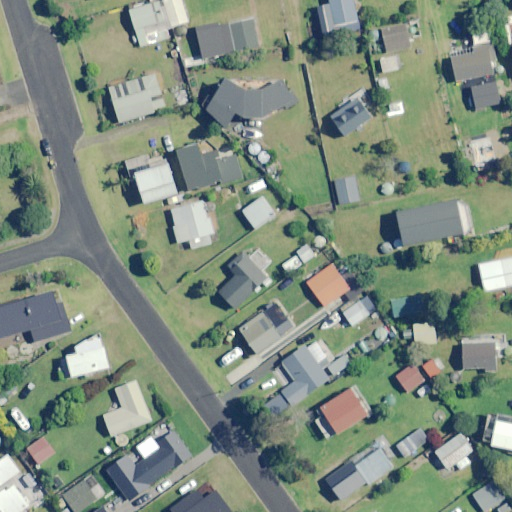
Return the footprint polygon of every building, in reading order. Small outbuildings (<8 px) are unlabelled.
[(188,23),(181,0),(163,0),(172,28),(188,23)] [(358,21),(353,0),(329,0),(335,26),(358,21)] [(166,33),(163,22),(158,3),(129,10),(135,30),(137,29),(142,47),(150,45),(148,38),(166,33)] [(260,48),(254,20),(230,25),(236,53),(260,48)] [(382,31),(386,54),(409,50),(404,26),(382,31)] [(225,56),(219,27),(197,31),(203,60),(225,56)] [(496,61),(493,45),(474,48),(474,51),(451,55),(456,83),(494,76),(491,62),(496,61)] [(418,56),(410,58),(413,71),(421,70),(418,56)] [(398,70),(395,57),(380,60),(383,73),(398,70)] [(166,109),(155,75),(108,89),(119,124),(166,109)] [(284,83),(261,93),(245,92),(226,79),(204,115),(227,129),(236,114),(244,119),(262,119),(294,102),(284,83)] [(388,92),(386,79),(378,79),(379,93),(388,92)] [(363,129),(361,127),(372,119),(380,113),(361,87),(335,106),(340,112),(332,118),(346,137),(357,130),(358,132),(363,129)] [(497,162),(491,135),(469,139),(475,166),(497,162)] [(202,157),(198,145),(176,152),(190,193),(222,182),(223,185),(243,179),(235,156),(217,162),(214,153),(202,157)] [(178,194),(168,164),(135,174),(145,205),(178,194)] [(360,201),(356,178),(335,182),(339,205),(360,201)] [(274,216),(262,198),(243,212),(255,230),(274,216)] [(458,206),(457,200),(396,212),(403,247),(474,233),(468,204),(458,206)] [(207,219),(202,201),(169,210),(178,244),(189,241),(191,250),(211,244),(209,235),(214,234),(210,219),(207,219)] [(314,257),(306,246),(296,253),(303,264),(314,257)] [(268,264),(255,250),(247,258),(243,254),(228,268),(237,277),(220,293),(235,310),(267,279),(260,271),(268,264)] [(511,258),(479,265),(485,292),(511,286),(511,258)] [(349,290),(332,266),(307,283),(325,307),(349,290)] [(56,303),(53,293),(0,307),(0,340),(31,331),(34,344),(72,333),(63,301),(56,303)] [(423,312),(420,297),(390,303),(394,318),(423,312)] [(220,321),(208,300),(198,306),(210,327),(220,321)] [(293,328),(273,301),(237,328),(257,355),(293,328)] [(367,316),(357,303),(343,313),(353,327),(367,316)] [(436,344),(434,323),(414,326),(416,346),(436,344)] [(110,369),(101,336),(77,348),(79,354),(59,359),(64,380),(110,369)] [(495,372),(497,346),(465,344),(463,370),(495,372)] [(329,379),(304,347),(283,363),(297,381),(283,393),(293,407),(329,379)] [(441,373),(432,359),(422,366),(431,379),(441,373)] [(424,381),(412,365),(396,377),(407,394),(424,381)] [(152,421),(136,382),(116,390),(123,409),(104,416),(112,437),(152,421)] [(364,400),(356,387),(320,410),(336,436),(372,413),(364,400)] [(511,424),(497,421),(491,446),(511,450),(511,424)] [(428,441),(419,429),(397,447),(405,458),(428,441)] [(464,457),(473,451),(460,434),(435,453),(448,469),(455,464),(461,472),(470,465),(464,457)] [(55,454),(42,437),(26,449),(39,466),(55,454)] [(389,463),(396,458),(383,441),(377,446),(351,465),(370,490),(395,471),(389,463)] [(20,472),(7,455),(0,460),(0,485),(1,487),(20,472)] [(80,511),(105,496),(93,477),(62,497),(72,511),(80,511)] [(472,498),(481,511),(489,511),(506,500),(493,482),(472,498)] [(0,511),(22,511),(29,507),(13,485),(0,493),(0,511)] [(459,486),(448,492),(452,500),(463,495),(459,486)]
